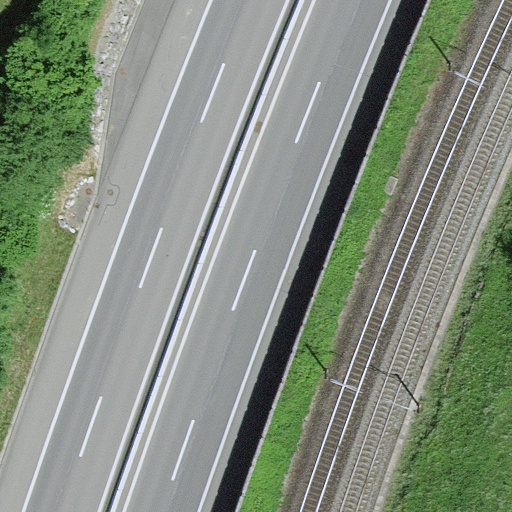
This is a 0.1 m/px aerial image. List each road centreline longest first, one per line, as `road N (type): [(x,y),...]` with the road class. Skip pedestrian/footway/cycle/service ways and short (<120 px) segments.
road 1 (motorway): [(161,511),(352,0)]
road 2 (motorway): [(249,0),(61,511)]
